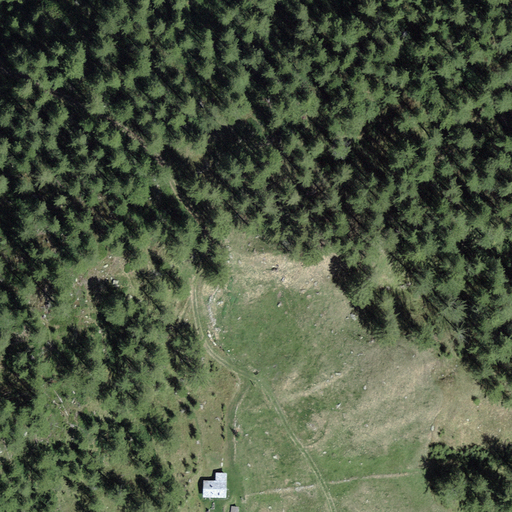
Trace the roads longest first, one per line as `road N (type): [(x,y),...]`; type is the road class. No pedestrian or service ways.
road 1 (track): [(0,70),(126,129),(153,152),(181,201),(198,328),(242,383),(230,411),(235,490)]
road 2 (track): [(239,374),(269,392),(333,511)]
